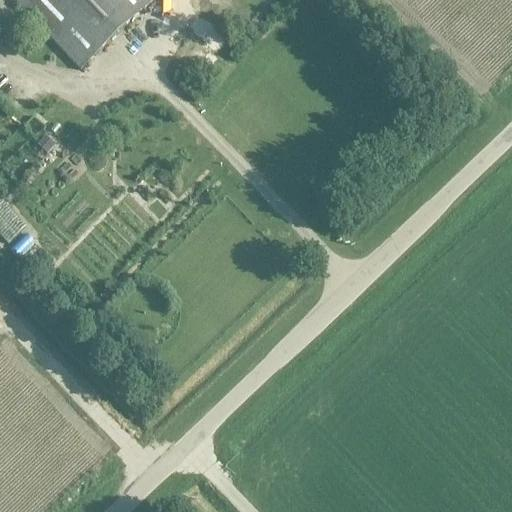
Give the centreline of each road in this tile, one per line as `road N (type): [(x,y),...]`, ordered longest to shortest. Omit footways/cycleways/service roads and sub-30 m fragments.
road 1 (tertiary): [(105,511),(511,131)]
road 2 (track): [(351,284),(147,68),(174,0)]
road 3 (track): [(0,315),(148,470)]
road 4 (unknown): [(147,68),(82,110),(37,86),(0,50)]
